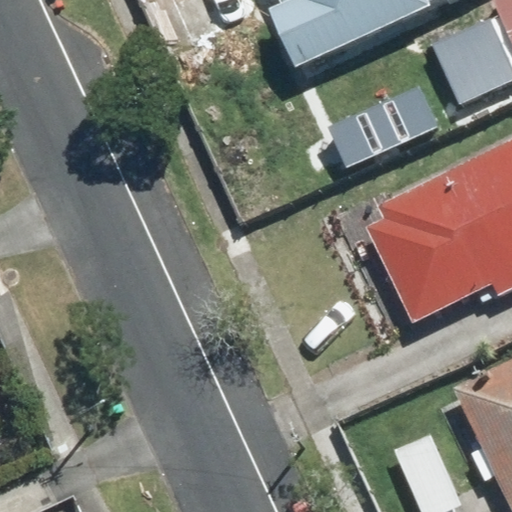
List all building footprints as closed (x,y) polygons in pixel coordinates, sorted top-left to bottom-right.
[(280,0),(287,15),(275,20),(301,78),(437,18),(435,13),(463,0),(280,0)] [(511,0),(509,0),(497,6),(505,22),(435,51),(463,112),(511,89),(511,0)] [(511,152),(364,226),(416,331),(496,292),(503,304),(511,299),(511,152)] [(511,511),(511,371),(458,396),(511,511)] [(468,511),(437,439),(396,456),(419,511),(468,511)]
